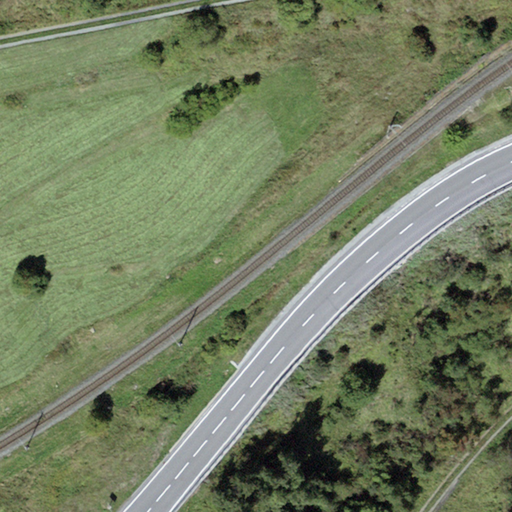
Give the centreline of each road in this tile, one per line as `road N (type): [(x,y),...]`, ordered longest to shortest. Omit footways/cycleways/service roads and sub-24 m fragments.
road 1 (primary): [(511,162),(447,196),(345,281),(146,511)]
road 2 (track): [(0,40),(217,0)]
road 3 (track): [(421,511),(511,409)]
